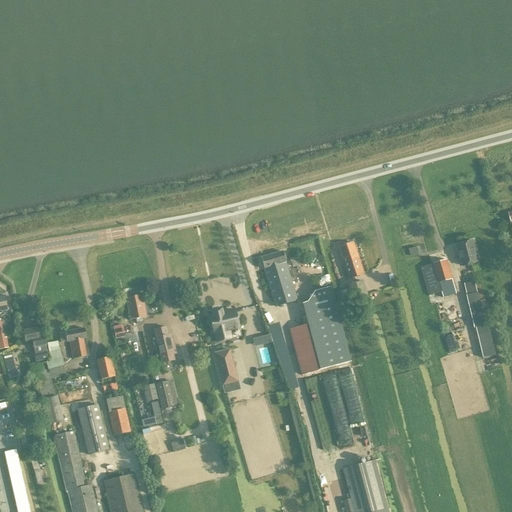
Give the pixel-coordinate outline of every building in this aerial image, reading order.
[(473,241),(458,245),(464,266),(479,262),(473,241)] [(348,278),(363,274),(353,243),(338,247),(348,278)] [(282,251),(261,257),(273,307),(297,300),(282,251)] [(431,264),(423,267),(431,295),(442,292),(444,291),(445,295),(456,292),(452,280),(453,279),(447,260),(431,264)] [(351,299),(366,295),(362,281),(347,286),(348,290),(340,292),(343,302),(351,300),(351,299)] [(314,291),(308,302),(311,313),(334,307),(333,304),(330,294),(328,287),(314,291)] [(467,296),(475,328),(476,328),(486,325),(483,313),(488,312),(485,300),(480,301),(478,293),(477,293),(467,295),(467,296)] [(130,320),(132,319),(136,319),(136,322),(142,321),(141,318),(146,317),(142,294),(126,297),(130,320)] [(215,315),(211,317),(215,332),(217,332),(219,342),(228,339),(229,339),(227,329),(238,326),(234,310),(222,313),(221,310),(214,312),(215,315)] [(301,375),(324,369),(318,346),(310,315),(302,317),(304,326),(289,330),(301,375)] [(277,324),(266,327),(268,335),(269,338),(271,343),(272,344),(282,341),(280,335),(277,324)] [(486,325),(476,328),(484,358),(496,355),(488,325),(486,325)] [(174,359),(171,350),(175,349),(173,343),(170,344),(166,327),(153,330),(161,362),(174,359)] [(37,328),(23,331),(25,342),(33,340),(34,347),(35,353),(36,357),(47,355),(46,350),(43,335),(39,336),(37,329),(37,328)] [(65,332),(58,333),(60,343),(67,341),(70,341),(73,358),(88,356),(86,339),(84,328),(65,332)] [(115,329),(117,338),(123,337),(121,328),(115,329)] [(50,379),(65,375),(57,341),(47,344),(51,359),(49,360),(49,361),(30,366),(34,384),(36,383),(43,400),(49,424),(63,420),(57,396),(55,397),(50,379)] [(222,386),(238,382),(230,349),(213,353),(222,386)] [(104,393),(118,390),(108,350),(98,353),(100,359),(96,360),(104,393)] [(11,354),(2,356),(8,378),(16,376),(11,354)] [(162,409),(173,406),(168,382),(156,384),(162,409)] [(143,387),(146,402),(158,399),(155,384),(143,387)] [(105,400),(108,413),(114,436),(130,432),(121,396),(105,400)] [(158,402),(151,403),(157,425),(163,423),(158,402)] [(77,410),(88,454),(109,450),(98,405),(77,410)] [(97,511),(91,485),(85,486),(73,431),(61,434),(54,436),(67,491),(69,490),(73,511),(97,511)] [(19,450),(7,453),(9,463),(21,461),(19,450)] [(21,461),(9,463),(13,478),(25,475),(21,461)] [(385,511),(372,461),(342,469),(350,498),(353,511),(385,511)] [(25,475),(13,478),(16,492),(28,489),(25,475)] [(141,511),(133,475),(103,481),(110,511),(141,511)] [(28,489),(16,492),(19,505),(31,502),(28,489)] [(353,511),(350,498),(342,501),(344,511),(353,511)]
